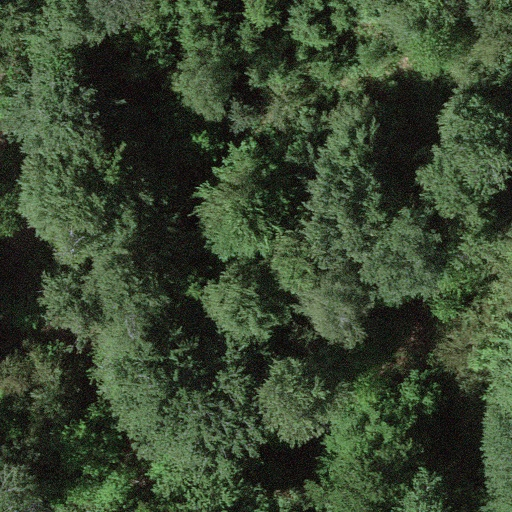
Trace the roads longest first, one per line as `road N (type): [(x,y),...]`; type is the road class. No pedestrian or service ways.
road 1 (track): [(88,0),(229,267),(422,511)]
road 2 (track): [(375,451),(211,458),(0,511)]
